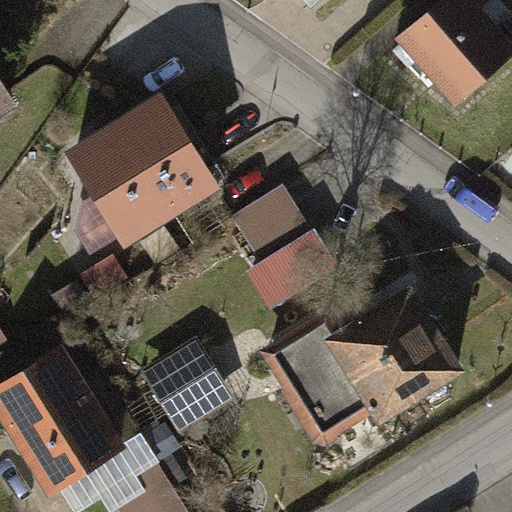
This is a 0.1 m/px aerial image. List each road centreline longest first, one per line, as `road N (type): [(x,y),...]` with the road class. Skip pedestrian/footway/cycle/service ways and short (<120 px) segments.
road 1 (residential): [(191,0),(511,234)]
road 2 (residential): [(400,511),(511,441)]
